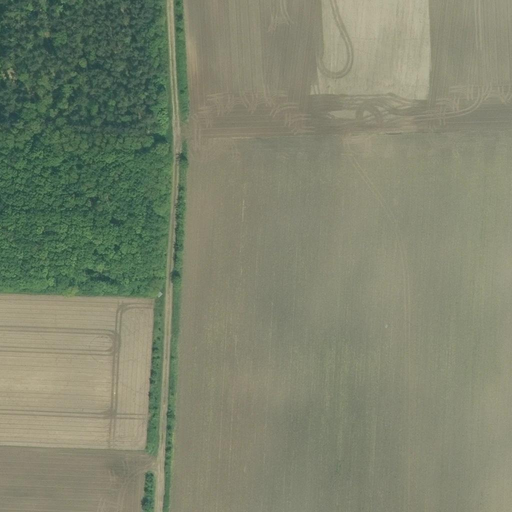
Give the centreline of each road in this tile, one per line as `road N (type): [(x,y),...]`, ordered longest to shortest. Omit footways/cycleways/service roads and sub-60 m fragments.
road 1 (track): [(157,511),(172,136),(166,0)]
road 2 (track): [(0,458),(137,462),(159,473)]
